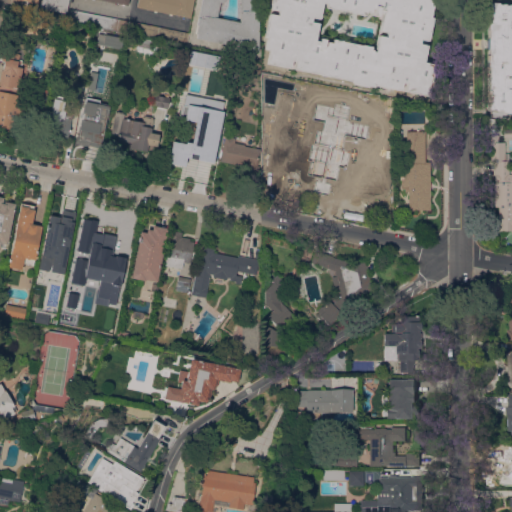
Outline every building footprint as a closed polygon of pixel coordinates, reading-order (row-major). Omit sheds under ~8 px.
[(39,0),(38,7),(65,12),(67,0),(39,0)] [(192,0),(136,0),(135,7),(189,18),(192,0)] [(200,0),(193,37),(256,49),(256,0),(200,0)] [(269,0),(429,0),(429,3),(432,3),(430,15),(432,16),(427,40),(418,38),(417,43),(426,44),(423,60),(432,62),(430,72),(431,72),(430,81),(432,81),(431,86),(429,85),(428,89),(425,89),(424,96),(403,92),(404,83),(401,82),(400,90),(374,85),(374,87),(349,82),(349,79),(330,76),(320,74),(293,68),(294,61),(293,60),(292,60),(290,60),(289,67),(261,61),(266,36),(263,35),(268,13),(276,14),(277,9),(268,8),(269,0)] [(511,113),(504,113),(500,112),(500,110),(497,109),(496,110),(486,108),(487,50),(486,50),(486,37),(487,37),(488,6),(489,2),(497,2),(498,4),(504,4),(504,5),(508,4),(511,4),(511,113)] [(156,35),(176,39),(178,30),(169,29),(169,28),(138,23),(137,32),(156,35)] [(95,45),(118,49),(120,36),(96,33),(95,45)] [(17,77),(1,75),(0,86),(15,88),(17,77)] [(80,100),(83,85),(95,87),(93,102),(80,100)] [(0,91),(17,94),(14,108),(18,109),(15,122),(12,122),(10,131),(0,129),(0,91)] [(70,118),(64,117),(65,108),(63,107),(64,98),(52,96),(47,128),(57,130),(57,133),(67,134),(70,118)] [(154,100),(148,99),(147,105),(164,108),(165,102),(160,101),(161,97),(155,96),(154,100)] [(84,106),(82,113),(83,113),(81,120),(101,124),(105,121),(107,107),(95,104),(94,108),(84,106)] [(124,119),(118,145),(146,151),(147,144),(156,145),(158,134),(149,132),(150,128),(142,126),(143,122),(129,119),(129,121),(124,119)] [(200,135),(191,133),(193,124),(199,125),(200,122),(214,125),(210,145),(199,142),(200,135)] [(511,137),(502,137),(502,129),(511,129),(511,137)] [(422,132),(422,164),(405,164),(403,164),(403,132),(422,132)] [(189,152),(193,135),(182,133),(178,152),(165,150),(163,161),(181,164),(185,168),(190,168),(208,171),(210,159),(194,155),(195,153),(189,152)] [(232,143),(233,136),(224,134),(219,160),(249,166),(253,149),(241,147),(241,145),(232,143)] [(295,161),(261,161),(261,187),(288,187),(288,188),(300,188),(300,189),(318,189),(318,190),(331,190),(331,197),(345,197),(345,136),(334,136),(334,151),(295,151),(295,161)] [(511,230),(497,230),(497,206),(494,206),(494,162),(489,162),(489,136),(497,136),(497,141),(504,141),(504,160),(508,160),(508,173),(511,173),(511,230)] [(364,144),(351,144),(350,199),(364,199),(365,184),(364,184),(364,181),(372,181),(372,186),(388,186),(388,179),(389,179),(390,143),(374,143),(374,149),(364,148),(364,144)] [(428,212),(405,212),(405,164),(422,164),(427,164),(428,212)] [(0,196),(2,197),(1,203),(5,204),(6,202),(14,203),(6,244),(5,244),(4,249),(0,248),(0,196)] [(20,202),(33,205),(32,209),(34,210),(31,224),(41,226),(34,260),(33,259),(32,265),(22,263),(21,270),(7,267),(20,202)] [(62,222),(74,224),(68,252),(66,252),(66,253),(61,252),(59,263),(48,260),(50,252),(42,250),(50,210),(48,209),(49,206),(65,210),(62,222)] [(83,266),(92,268),(96,244),(101,245),(102,241),(91,239),(91,242),(92,243),(84,256),(83,255),(81,258),(80,264),(71,263),(73,245),(80,237),(76,236),(81,211),(117,219),(115,224),(125,226),(124,228),(126,228),(128,222),(136,223),(131,250),(127,249),(126,253),(129,253),(125,274),(113,271),(114,268),(112,268),(108,286),(81,283),(83,266)] [(166,227),(156,280),(144,278),(144,279),(130,276),(139,231),(145,232),(146,228),(151,229),(152,224),(166,227)] [(171,230),(181,232),(180,236),(189,238),(189,241),(194,242),(190,262),(188,262),(188,263),(183,262),(181,269),(164,265),(171,230)] [(196,265),(199,266),(203,246),(213,248),(212,252),(237,257),(237,255),(258,259),(255,274),(236,271),(235,275),(241,276),(240,284),(234,283),(235,281),(229,280),(230,278),(226,277),(226,279),(212,277),(212,274),(209,274),(205,297),(191,294),(196,265)] [(364,261),(371,290),(360,293),(339,312),(342,315),(329,326),(328,325),(326,327),(315,315),(318,313),(317,310),(328,300),(332,304),(340,296),(339,295),(338,292),(338,290),(338,289),(339,288),(333,289),(331,276),(337,275),(334,275),(334,274),(334,272),(334,271),(310,262),(315,250),(340,260),(340,258),(355,263),(364,261)] [(261,293),(272,282),(270,280),(277,274),(287,285),(280,291),(280,302),(292,314),(278,327),(267,316),(271,311),(261,300),(258,296),(261,293)] [(178,276),(190,278),(187,292),(174,290),(178,276)] [(25,308),(23,319),(3,315),(5,304),(25,308)] [(391,333),(391,323),(399,323),(399,316),(420,316),(420,328),(417,328),(417,332),(419,332),(419,338),(417,338),(417,340),(420,340),(420,346),(417,346),(418,347),(415,348),(415,349),(417,349),(417,356),(415,356),(416,359),(414,359),(414,372),(399,372),(399,359),(397,359),(397,353),(394,353),(394,345),(383,345),(383,333),(391,333)] [(277,346),(263,346),(263,324),(277,331),(277,346)] [(239,368),(236,381),(230,380),(229,382),(215,379),(213,390),(208,389),(206,402),(198,400),(197,404),(173,400),(175,389),(180,389),(181,382),(177,381),(179,370),(187,371),(189,359),(239,368)] [(417,379),(417,403),(419,403),(419,408),(421,408),(421,418),(386,418),(386,416),(381,416),(381,413),(381,409),(386,409),(387,409),(387,404),(381,404),(381,400),(381,397),(381,394),(387,394),(387,392),(388,392),(388,379),(417,379)] [(4,389),(14,406),(11,407),(14,413),(7,417),(9,420),(0,425),(0,384),(3,390),(4,389)] [(305,412),(305,406),(295,407),(295,390),(331,390),(331,389),(351,389),(352,411),(305,412)] [(52,412),(32,409),(33,404),(53,407),(52,412)] [(32,408),(35,418),(22,422),(19,412),(32,408)] [(138,472),(122,462),(123,461),(105,451),(110,443),(114,445),(119,435),(137,445),(153,419),(164,426),(158,436),(159,437),(138,472)] [(406,441),(393,441),(393,450),(392,450),(392,452),(396,452),(396,456),(406,456),(406,453),(418,453),(418,466),(369,466),(369,439),(356,439),(356,429),(373,429),(373,428),(385,427),(385,429),(391,429),(391,427),(406,427),(406,441)] [(143,478),(126,506),(85,482),(100,457),(111,464),(113,460),(143,478)] [(23,481),(19,501),(8,499),(7,504),(0,502),(0,470),(1,470),(4,469),(6,469),(10,471),(12,472),(13,474),(13,475),(13,479),(23,481)] [(323,480),(323,469),(344,469),(344,479),(323,480)] [(205,470),(251,476),(250,481),(253,482),(249,504),(241,503),(240,509),(210,505),(209,511),(197,510),(202,476),(204,476),(205,470)] [(348,471),(362,470),(362,485),(348,485),(348,471)] [(376,500),(376,489),(378,489),(379,477),(423,477),(423,510),(413,510),(413,511),(406,511),(359,511),(360,500),(376,500)] [(94,491),(93,493),(125,511),(81,511),(89,498),(76,491),(81,483),(94,491)] [(172,503),(173,496),(187,498),(183,511),(165,509),(167,503),(172,503)]
